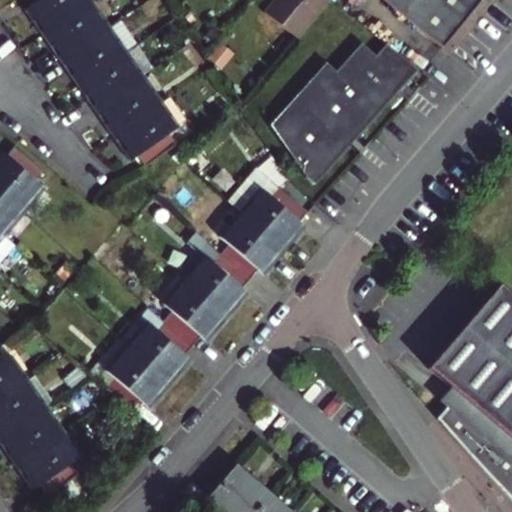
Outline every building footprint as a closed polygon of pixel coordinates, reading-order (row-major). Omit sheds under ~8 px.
[(158,102),(141,76),(125,53),(124,52),(122,49),(128,45),(116,27),(109,32),(107,28),(105,26),(90,3),(89,2),(87,0),(27,0),(31,5),(27,7),(45,33),(53,44),(49,46),(60,62),(69,75),(73,73),(80,83),(87,94),(84,96),(93,110),(103,125),(108,122),(115,133),(132,158),(136,156),(144,167),(175,146),(174,144),(167,133),(175,127),(184,121),(168,97),(160,103),(158,102)] [(100,0),(94,0),(90,3),(105,26),(114,21),(100,0)] [(273,0),(263,14),(296,40),(328,0),(273,0)] [(381,0),(441,49),(480,0),(381,0)] [(318,187),(413,70),(383,43),(373,54),(358,47),(335,75),(323,66),(271,129),(318,187)] [(133,47),(125,53),(141,76),(149,70),(133,47)] [(182,138),(175,127),(167,133),(174,144),(182,138)] [(0,236),(2,235),(22,212),(41,188),(33,181),(42,171),(13,146),(4,156),(1,153),(0,154),(0,236)] [(107,372),(113,377),(105,387),(115,396),(134,412),(143,402),(146,405),(166,382),(186,359),(183,356),(190,347),(200,336),(203,338),(223,316),(243,292),(240,289),(249,280),(257,269),(261,272),(281,248),(300,226),(297,224),(306,212),(278,188),(268,200),(261,193),(241,215),(230,206),(211,228),(218,235),(210,245),(201,255),(204,258),(184,282),(164,305),(171,311),(162,321),(146,307),(137,318),(146,326),(139,334),(127,348),(107,372)] [(511,298),(498,286),(426,371),(449,390),(438,404),(445,410),(434,423),(449,442),(466,461),(479,475),(498,493),(511,504),(511,505),(511,298)] [(119,341),(127,348),(139,334),(130,326),(118,339),(119,341)] [(99,365),(107,372),(127,348),(119,341),(99,365)] [(34,488),(38,485),(71,466),(70,463),(78,458),(61,433),(42,407),(24,381),(8,357),(0,362),(0,447),(6,456),(10,453),(17,463),(34,488)] [(71,466),(38,485),(46,497),(78,475),(71,466)] [(223,509),(225,511),(255,511),(268,497),(234,469),(209,498),(223,509)] [(255,511),(284,511),(268,497),(255,511)]
